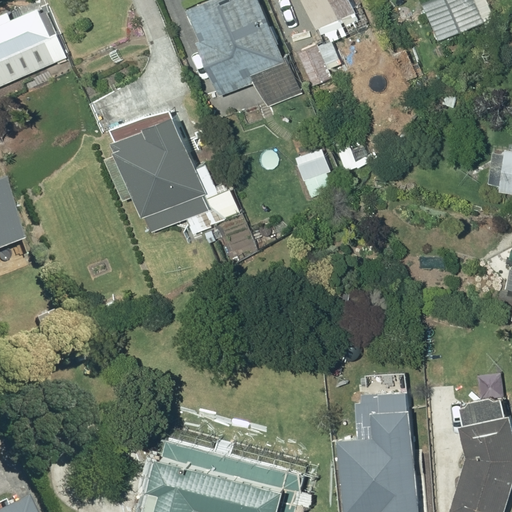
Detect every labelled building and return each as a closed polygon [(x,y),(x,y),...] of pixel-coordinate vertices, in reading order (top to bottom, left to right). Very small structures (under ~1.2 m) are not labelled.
[(30,0),(3,11),(6,18),(0,20),(0,58),(58,34),(57,33),(61,31),(51,6),(47,8),(43,0),(30,0)] [(202,36),(224,90),(291,64),(265,0),(197,0),(193,2),(206,35),(202,36)] [(311,0),(321,23),(361,7),(357,0),(311,0)] [(486,20),(477,0),(427,0),(441,37),(486,20)] [(301,49),(314,83),(335,75),(321,41),(301,49)] [(413,46),(396,53),(406,79),(423,73),(413,46)] [(448,92),(446,104),(455,106),(457,94),(448,92)] [(152,119),(153,122),(118,136),(123,149),(113,152),(129,195),(139,191),(147,212),(150,211),(157,228),(192,214),(195,222),(199,221),(202,228),(216,224),(214,221),(234,214),(213,159),(204,162),(183,107),(152,119)] [(363,129),(339,137),(349,168),(373,160),(363,129)] [(340,189),(330,152),(300,160),(311,197),(340,189)] [(0,180),(0,247),(22,239),(0,180)] [(208,230),(212,240),(218,238),(215,228),(208,230)] [(499,304),(511,306),(511,299),(501,297),(499,304)] [(511,410),(468,420),(474,451),(455,508),(469,511),(509,511),(511,503),(511,410)] [(170,448),(152,511),(287,511),(296,481),(170,448)] [(30,511),(23,497),(0,508),(0,511),(30,511)]
